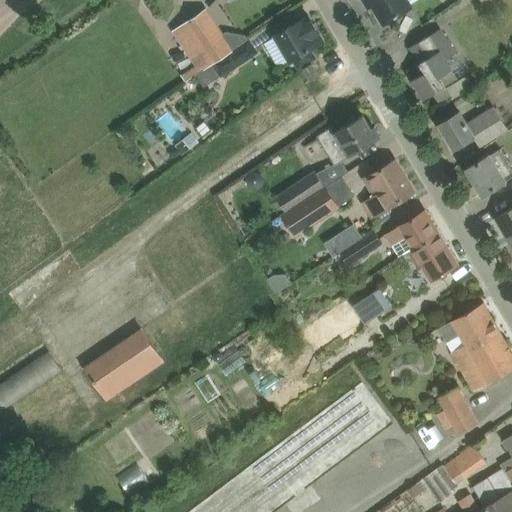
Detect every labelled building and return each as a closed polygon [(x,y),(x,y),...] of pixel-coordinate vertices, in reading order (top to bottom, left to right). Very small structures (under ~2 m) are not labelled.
[(371,0),(385,23),(414,5),(411,0),(371,0)] [(235,48),(209,10),(207,7),(173,31),(200,71),(235,48)] [(324,40),(309,14),(291,24),(274,35),(281,46),(289,61),(290,62),(293,60),(299,69),(318,58),(312,47),(324,40)] [(441,28),(427,36),(410,46),(419,62),(407,69),(425,98),(434,93),(439,102),(452,94),(446,86),(459,78),(447,58),(456,52),(441,28)] [(243,63),(250,58),(240,44),(235,48),(200,71),(196,74),(203,86),(208,83),(221,75),(222,76),(243,63)] [(312,63),(304,68),(311,80),(320,75),(312,63)] [(511,66),(502,73),(507,81),(511,78),(511,66)] [(461,110),(457,113),(440,123),(455,148),(474,136),(482,147),(509,129),(494,106),(469,122),(461,110)] [(335,164),(364,146),(382,136),(375,125),(372,128),(364,114),(336,131),(332,126),(318,135),(335,164)] [(176,145),(183,154),(200,141),(193,131),(176,145)] [(511,167),(500,148),(484,158),(467,168),(483,195),(507,180),(507,179),(511,175),(511,167)] [(395,159),(366,177),(367,178),(350,187),(368,217),(388,205),(389,206),(414,191),(395,159)] [(286,210),(318,188),(325,184),(315,170),(276,196),(286,210)] [(296,236),(332,212),(340,207),(326,185),(281,214),(296,236)] [(511,207),(497,217),(507,233),(508,233),(511,239),(511,241),(511,242),(511,207)] [(408,250),(409,250),(439,232),(426,209),(400,225),(400,226),(385,234),(392,245),(393,244),(399,255),(408,250)] [(343,230),(352,243),(363,236),(354,223),(343,230)] [(350,265),(360,258),(383,243),(374,228),(363,236),(352,243),(340,251),(350,265)] [(431,280),(441,274),(458,264),(439,232),(409,250),(419,268),(423,266),(431,280)] [(275,293),(284,288),(275,274),(266,279),(275,293)] [(365,323),(389,307),(392,305),(381,287),(353,305),(365,323)] [(451,352),(474,390),(511,368),(511,350),(484,301),(439,327),(453,351),(451,352)] [(171,352),(169,349),(179,342),(168,326),(150,338),(142,327),(85,366),(108,399),(165,361),(163,358),(171,352)] [(51,351),(0,382),(0,408),(63,369),(51,351)] [(275,511),(394,423),(362,380),(185,511),(275,511)] [(459,386),(442,396),(438,397),(445,409),(437,413),(451,438),(479,422),(459,386)] [(485,504),(511,484),(511,434),(503,440),(511,453),(511,456),(501,464),(503,468),(474,485),(485,504)] [(474,445),(472,446),(445,464),(444,463),(407,488),(414,497),(423,491),(424,492),(430,487),(429,486),(436,481),(447,496),(454,491),(452,489),(459,484),(458,483),(487,463),(474,445)] [(129,471),(120,477),(130,491),(138,485),(129,471)] [(511,511),(511,484),(485,504),(486,505),(474,511),(511,511)] [(470,511),(480,507),(471,492),(459,500),(466,511),(470,511)]
